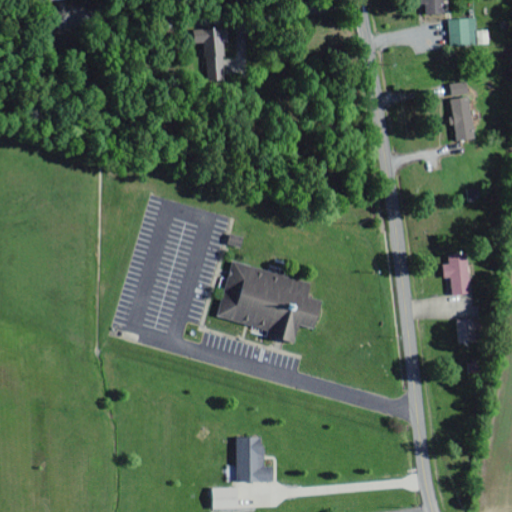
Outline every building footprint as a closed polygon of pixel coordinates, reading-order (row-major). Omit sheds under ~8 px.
[(446,0),(424,0),(426,17),(447,15),(446,0)] [(451,48),(478,47),(478,20),(451,21),(451,48)] [(227,45),(230,44),(230,31),(196,32),(196,48),(206,48),(207,82),(228,81),(227,45)] [(457,143),(478,140),(469,85),(451,87),(452,100),(451,100),(457,143)] [(449,297),(472,297),(471,256),(448,257),(449,297)] [(219,321),(299,342),(304,327),(322,332),(329,304),(310,299),(313,284),(234,263),(219,321)]
